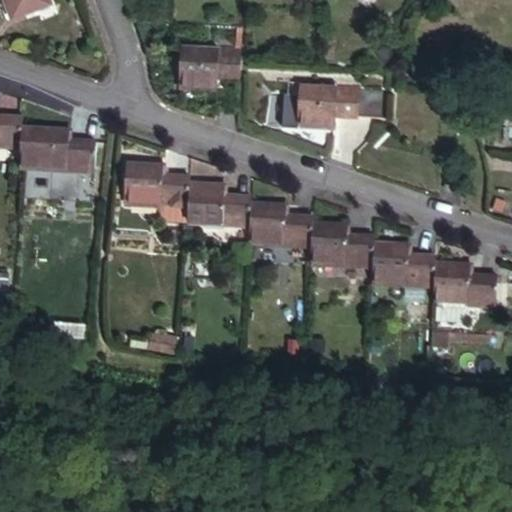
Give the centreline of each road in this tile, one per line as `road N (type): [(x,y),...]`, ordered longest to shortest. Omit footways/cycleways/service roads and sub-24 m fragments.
road 1 (residential): [(131,110),(511,238)]
road 2 (residential): [(131,110),(0,66)]
